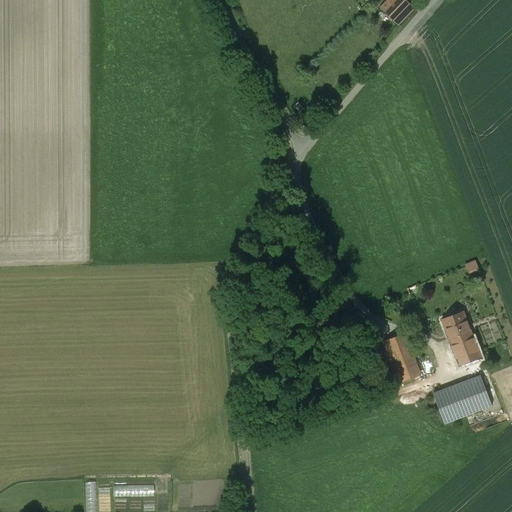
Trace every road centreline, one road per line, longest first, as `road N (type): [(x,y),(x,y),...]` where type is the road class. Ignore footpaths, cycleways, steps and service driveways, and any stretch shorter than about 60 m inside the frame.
road 1 (unclassified): [(298,159),(229,285),(252,511)]
road 2 (unclassified): [(433,0),(298,159)]
road 3 (unclassified): [(218,0),(298,159)]
